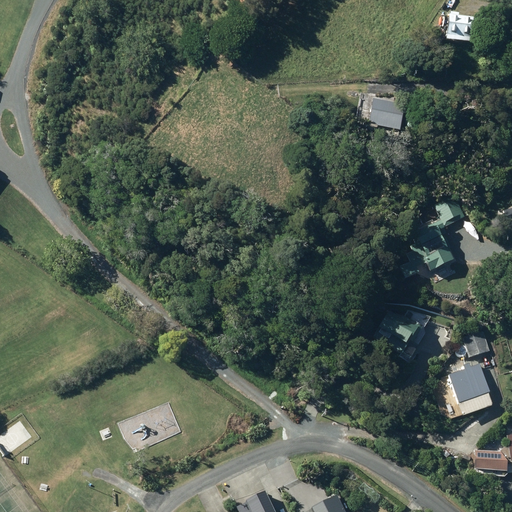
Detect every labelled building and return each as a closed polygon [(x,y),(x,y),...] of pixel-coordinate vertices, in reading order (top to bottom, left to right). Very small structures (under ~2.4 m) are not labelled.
[(454,14),(445,13),(445,16),(442,16),(437,42),(467,45),(469,19),(454,17),(454,14)] [(367,100),(361,127),(391,134),(397,107),(367,100)] [(0,226),(16,205),(0,192),(0,186),(0,185),(0,226)] [(401,234),(407,247),(395,252),(401,266),(390,271),(395,282),(410,275),(408,271),(415,268),(418,275),(445,264),(440,253),(446,250),(437,230),(461,219),(452,198),(429,208),(434,221),(427,224),(428,226),(426,227),(424,224),(401,234)] [(367,332),(368,333),(363,342),(391,358),(392,357),(400,362),(420,334),(380,310),(367,332)] [(481,329),(457,335),(463,359),(487,354),(481,329)] [(486,409),(482,397),(484,396),(475,366),(442,376),(455,419),(486,409)] [(511,422),(511,423),(511,430),(511,437),(503,438),(505,465),(508,465),(508,473),(511,472),(511,422)] [(464,473),(499,474),(499,465),(495,454),(470,453),(464,473)] [(269,511),(260,493),(228,509),(229,511),(269,511)] [(340,511),(332,496),(313,506),(315,511),(340,511)]
